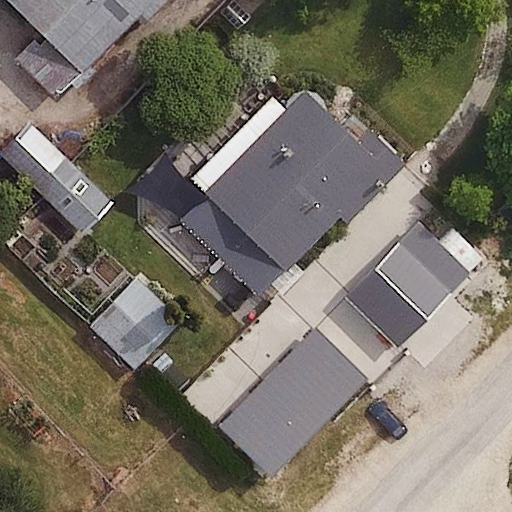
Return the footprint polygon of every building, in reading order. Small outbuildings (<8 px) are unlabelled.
[(0,0),(0,5),(65,75),(145,0),(0,0)] [(390,163),(299,69),(183,179),(274,274),(390,163)] [(4,159),(0,163),(0,166),(82,247),(124,204),(41,122),(4,159)] [(142,279),(97,328),(130,358),(174,309),(142,279)] [(238,401),(211,428),(248,464),(275,437),(238,401)]
